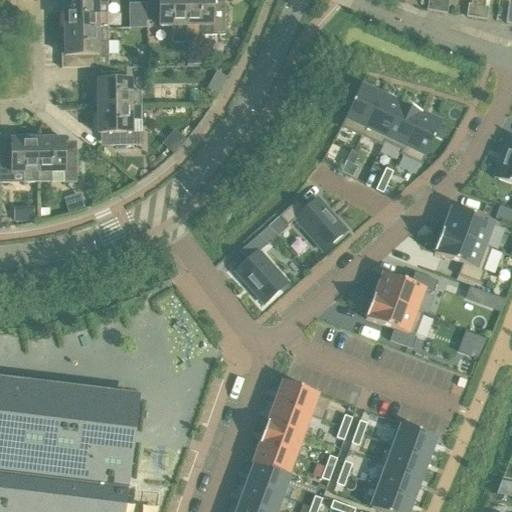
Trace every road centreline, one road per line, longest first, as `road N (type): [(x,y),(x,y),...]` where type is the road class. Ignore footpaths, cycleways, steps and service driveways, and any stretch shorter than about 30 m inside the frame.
road 1 (residential): [(511,67),(479,158),(284,331)]
road 2 (residential): [(158,203),(208,163),(298,0)]
road 3 (residential): [(284,331),(313,358),(455,408)]
road 4 (residential): [(158,203),(261,350)]
road 5 (residential): [(0,259),(65,248),(158,203)]
road 6 (residential): [(261,350),(210,511)]
road 7 (residential): [(0,108),(38,108),(36,23),(0,23)]
road 8 (residential): [(511,58),(365,0)]
